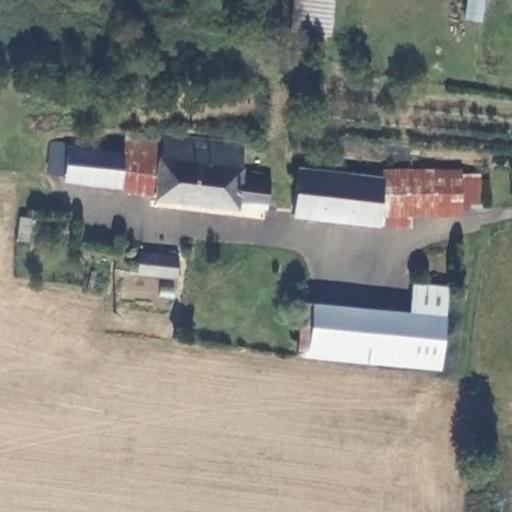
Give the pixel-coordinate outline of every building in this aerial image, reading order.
[(294,0),(291,31),(328,35),(331,0),(294,0)] [(466,0),(465,19),(484,21),(485,0),(466,0)] [(119,186),(119,190),(156,195),(162,138),(125,134),(123,155),(119,186)] [(162,138),(156,195),(155,200),(238,209),(238,206),(267,209),(271,178),(242,175),(245,144),(162,135),(162,138)] [(48,173),(65,175),(68,148),(69,145),(52,143),(48,173)] [(68,148),(65,175),(65,179),(119,186),(123,155),(68,148)] [(382,179),(298,169),(293,215),(392,226),(394,208),(379,206),(382,179)] [(382,170),(382,179),(379,206),(394,208),(478,209),(478,176),(458,176),(458,172),(382,170)] [(29,242),(32,217),(19,216),(16,241),(29,242)] [(175,277),(178,259),(140,253),(137,271),(175,277)] [(302,303),(297,354),(440,369),(448,288),(417,285),(414,314),(302,303)]
